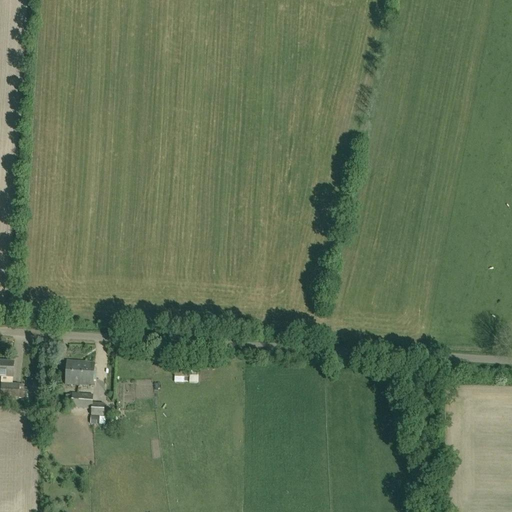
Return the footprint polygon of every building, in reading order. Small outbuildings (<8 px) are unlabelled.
[(0,376),(12,377),(13,362),(0,361),(0,376)] [(189,378),(189,362),(175,361),(174,378),(189,378)] [(93,387),(95,363),(67,362),(65,385),(93,387)] [(0,399),(19,401),(20,385),(1,383),(0,399)] [(105,404),(96,404),(92,403),(93,395),(72,393),(71,408),(92,409),(91,416),(104,417),(105,404)]
